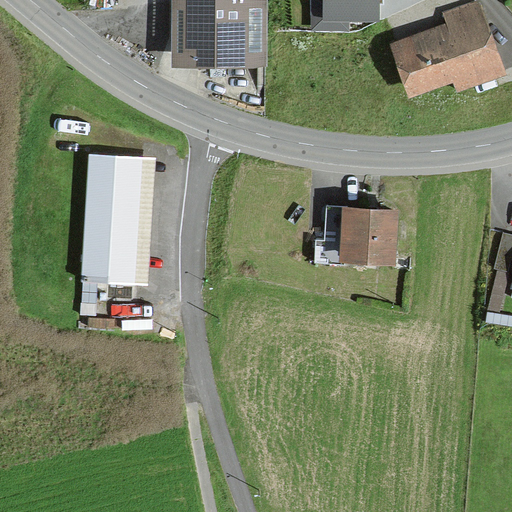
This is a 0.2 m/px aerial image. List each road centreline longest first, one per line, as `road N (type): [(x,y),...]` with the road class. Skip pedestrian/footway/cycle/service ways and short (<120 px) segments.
road 1 (residential): [(209,118),(191,309),(199,362),(249,511)]
road 2 (tertiary): [(511,138),(439,150),(350,150),(209,118)]
road 3 (tertiary): [(209,118),(104,60),(30,0)]
road 4 (track): [(199,362),(192,415),(212,511)]
